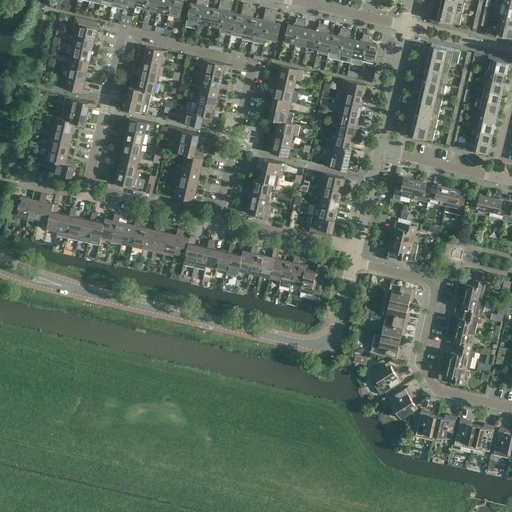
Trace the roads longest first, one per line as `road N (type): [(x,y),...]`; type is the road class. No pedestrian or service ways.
road 1 (residential): [(84,195),(123,33),(254,65),(242,116),(227,138),(231,159),(216,224)]
road 2 (unclassified): [(98,295),(325,347),(353,262)]
road 3 (residential): [(353,262),(435,281),(425,368),(440,392),(511,408)]
road 4 (residential): [(356,248),(250,223),(240,230),(216,224)]
road 5 (residential): [(216,224),(193,210),(110,191),(84,195)]
road 6 (residential): [(380,147),(409,27)]
road 7 (residential): [(380,147),(499,176)]
road 8 (residential): [(409,27),(291,0)]
